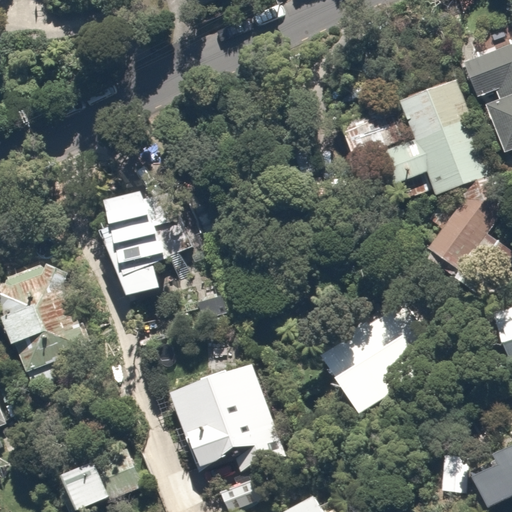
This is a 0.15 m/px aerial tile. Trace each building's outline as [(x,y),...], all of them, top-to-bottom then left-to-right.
[(499,102),(488,106),(504,146),(511,142),(511,41),(456,63),(468,93),(492,84),(499,102)] [(412,135),(373,151),(385,181),(421,166),(432,191),(487,168),(450,79),(398,101),(412,135)] [(130,182),(91,198),(102,224),(91,228),(119,294),(153,280),(145,260),(161,254),(130,182)] [(466,191),(416,241),(431,256),(448,239),(461,252),(469,244),(492,267),(506,253),(480,227),(491,216),(466,191)] [(58,355),(32,296),(0,309),(0,328),(27,390),(53,379),(45,360),(58,355)] [(310,351),(352,407),(424,352),(383,297),(310,351)] [(511,351),(511,300),(482,313),(500,356),(511,351)] [(163,395),(190,464),(248,441),(252,451),(276,442),(245,363),(163,395)] [(511,428),(479,443),(485,456),(459,469),(479,511),(511,494),(511,428)] [(51,474),(65,510),(106,494),(91,458),(51,474)] [(322,511),(310,489),(277,507),(279,511),(322,511)]
